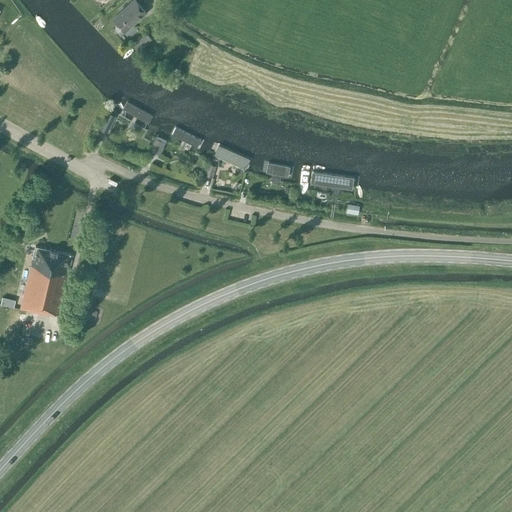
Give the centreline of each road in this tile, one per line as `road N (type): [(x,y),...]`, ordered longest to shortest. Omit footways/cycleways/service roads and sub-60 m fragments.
road 1 (secondary): [(0,470),(101,367),(229,292),(348,260),(511,261)]
road 2 (unclassified): [(389,234),(236,207),(99,163),(88,174)]
